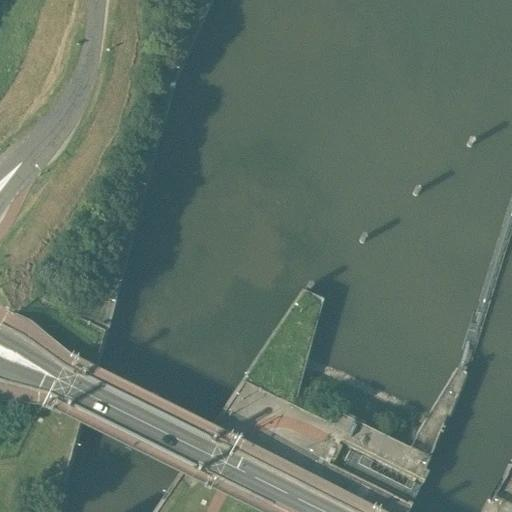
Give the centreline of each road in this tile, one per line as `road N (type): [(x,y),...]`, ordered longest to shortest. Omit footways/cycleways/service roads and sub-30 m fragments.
road 1 (tertiary): [(322,511),(59,380)]
road 2 (unclassified): [(35,146),(83,80),(99,0)]
